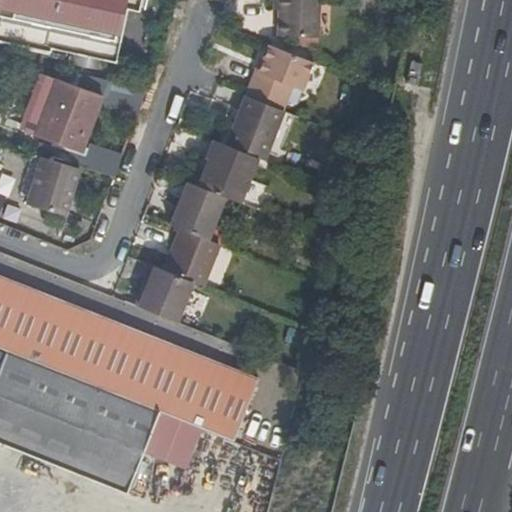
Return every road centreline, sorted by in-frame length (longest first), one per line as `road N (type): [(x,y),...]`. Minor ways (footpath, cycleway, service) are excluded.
road 1 (motorway): [(509,0),(387,511)]
road 2 (motorway): [(470,511),(511,352)]
